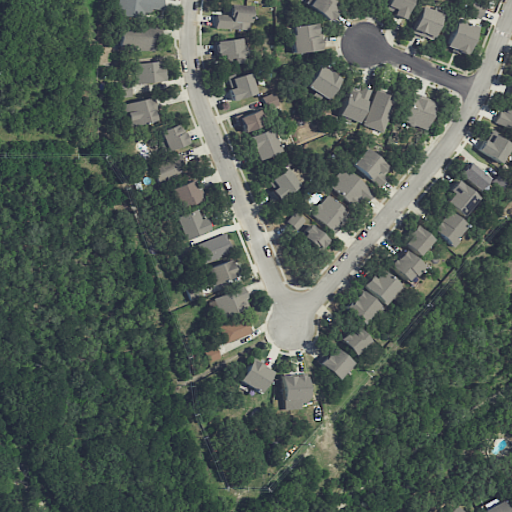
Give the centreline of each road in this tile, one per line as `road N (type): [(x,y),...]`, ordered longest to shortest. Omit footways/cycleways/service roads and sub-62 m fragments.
road 1 (residential): [(511,7),(449,144),(320,297),(298,303)]
road 2 (residential): [(298,303),(278,294),(193,90),(191,0)]
road 3 (residential): [(479,91),(363,48)]
